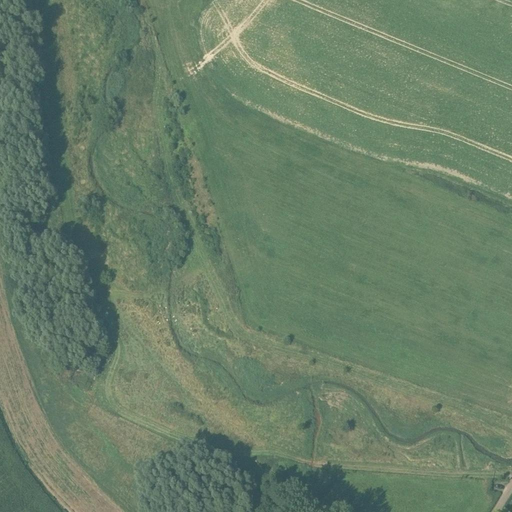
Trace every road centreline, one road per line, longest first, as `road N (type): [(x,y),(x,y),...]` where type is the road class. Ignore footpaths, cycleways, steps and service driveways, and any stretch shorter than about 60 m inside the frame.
road 1 (track): [(92,279),(118,345),(107,380),(111,405),(185,441),(274,452)]
road 2 (track): [(274,452),(324,465),(511,476)]
road 3 (track): [(0,400),(43,483),(71,511)]
